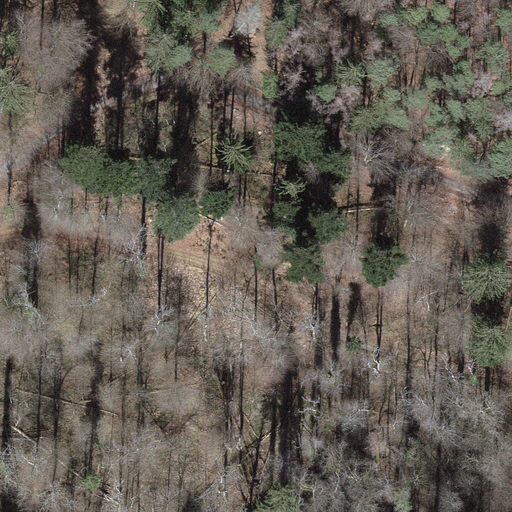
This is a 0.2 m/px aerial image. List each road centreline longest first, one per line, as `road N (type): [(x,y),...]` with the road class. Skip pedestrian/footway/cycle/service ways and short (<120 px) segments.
road 1 (track): [(511,210),(359,154),(250,92),(203,77),(164,80),(93,108),(0,175)]
road 2 (track): [(0,237),(57,232),(186,250),(402,351),(511,370)]
